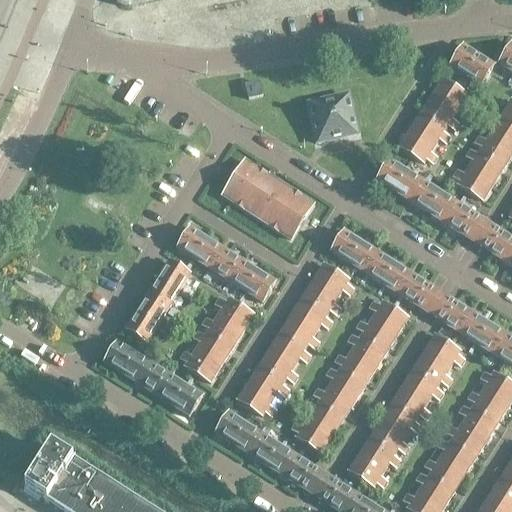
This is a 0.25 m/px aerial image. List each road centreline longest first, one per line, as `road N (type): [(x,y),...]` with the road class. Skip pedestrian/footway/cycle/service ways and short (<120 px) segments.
road 1 (residential): [(134,66),(457,28)]
road 2 (residential): [(305,511),(456,272)]
road 3 (residential): [(457,28),(344,200)]
road 4 (residential): [(191,448),(299,273)]
road 5 (residential): [(75,373),(182,201)]
road 6 (residential): [(0,192),(70,47)]
road 7 (residential): [(191,448),(75,373)]
road 8 (residential): [(299,273),(182,201)]
road 9 (residential): [(344,200),(230,128)]
road 10 (residential): [(456,272),(344,200)]
road 11 (residential): [(293,511),(191,448)]
